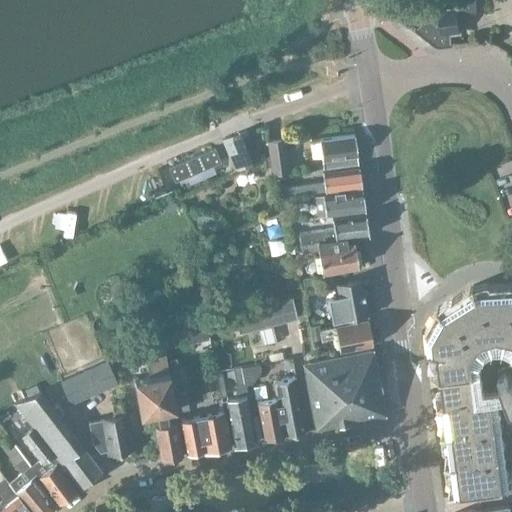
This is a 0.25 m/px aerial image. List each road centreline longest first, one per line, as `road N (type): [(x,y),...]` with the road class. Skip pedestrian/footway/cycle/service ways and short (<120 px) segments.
road 1 (residential): [(65,511),(98,485),(124,477),(415,424)]
road 2 (tertiary): [(415,424),(366,81)]
road 3 (residential): [(511,99),(475,72),(366,81)]
